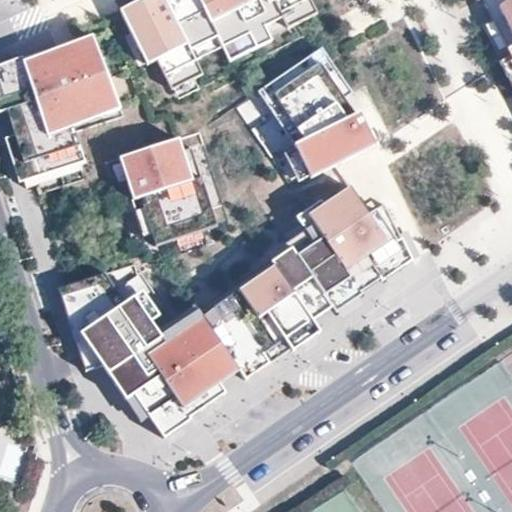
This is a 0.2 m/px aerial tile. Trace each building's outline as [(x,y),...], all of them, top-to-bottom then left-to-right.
[(315,10),(310,0),(155,0),(122,16),(148,70),(159,65),(172,90),(192,80),(186,67),(222,50),(232,70),(272,50),(265,34),(315,10)] [(511,0),(469,0),(469,1),(471,0),(475,0),(486,19),(476,25),(491,56),(502,51),(505,57),(495,62),(511,95),(511,94),(511,0)] [(118,109),(90,36),(22,62),(20,57),(0,65),(0,112),(4,111),(21,163),(16,165),(23,187),(32,184),(76,165),(83,162),(70,127),(118,109)] [(307,180),(372,147),(356,114),(352,116),(341,100),(349,95),(319,50),(254,93),(291,148),(305,177),(307,180)] [(153,247),(215,227),(190,148),(179,151),(176,140),(117,158),(140,238),(149,235),(153,247)] [(305,177),(291,148),(279,154),(294,182),(305,177)] [(79,171),(76,165),(32,184),(35,190),(79,171)] [(286,248),(194,312),(198,317),(160,343),(129,298),(121,304),(100,274),(55,288),(74,346),(82,371),(99,366),(122,400),(131,394),(160,438),(187,420),(185,418),(222,393),(219,389),(239,376),(241,380),(287,349),(288,352),(316,333),(308,321),(327,308),(329,311),(375,280),(377,282),(408,262),(380,205),(365,216),(346,188),(303,217),(318,238),(292,256),(286,248)] [(5,504),(15,506),(20,492),(2,488),(5,504)]
